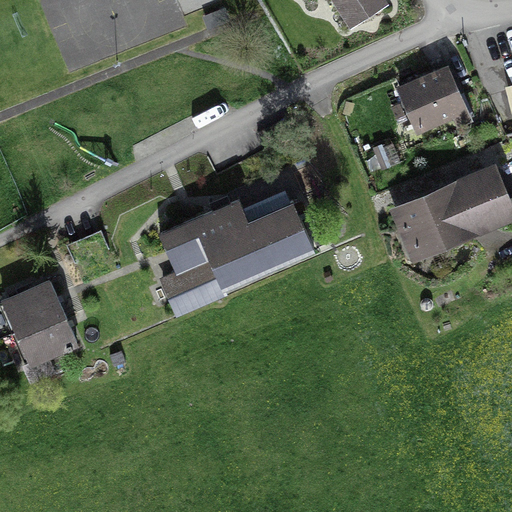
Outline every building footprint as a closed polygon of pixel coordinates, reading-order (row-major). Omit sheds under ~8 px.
[(390,0),(336,0),(353,27),(392,4),(390,0)] [(224,10),(205,17),(209,28),(228,20),(224,10)] [(450,71),(400,91),(416,128),(465,108),(450,71)] [(511,166),(510,162),(405,202),(424,254),(511,220),(511,166)] [(183,265),(163,273),(177,307),(331,246),(310,194),(259,215),(250,192),(217,205),(168,225),(183,265)] [(101,230),(67,244),(80,275),(113,262),(101,230)] [(52,275),(10,292),(25,328),(67,312),(52,275)] [(67,312),(25,328),(40,365),(81,348),(67,312)]
